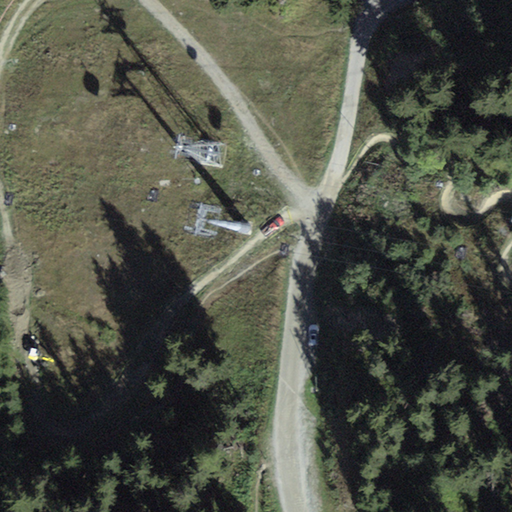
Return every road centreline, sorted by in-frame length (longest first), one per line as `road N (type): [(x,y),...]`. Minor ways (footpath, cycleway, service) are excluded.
road 1 (track): [(148,0),(230,91),(270,158),(324,201),(304,274),(289,405)]
road 2 (residential): [(382,0),(369,20),(324,201)]
